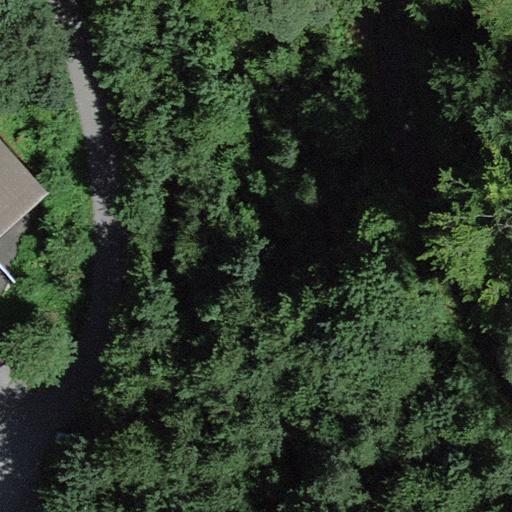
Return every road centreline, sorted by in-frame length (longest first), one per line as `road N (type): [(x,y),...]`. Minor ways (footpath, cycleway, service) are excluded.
road 1 (track): [(0,430),(71,406),(105,291),(106,197),(58,0)]
road 2 (track): [(387,0),(391,112),(435,240),(511,379)]
